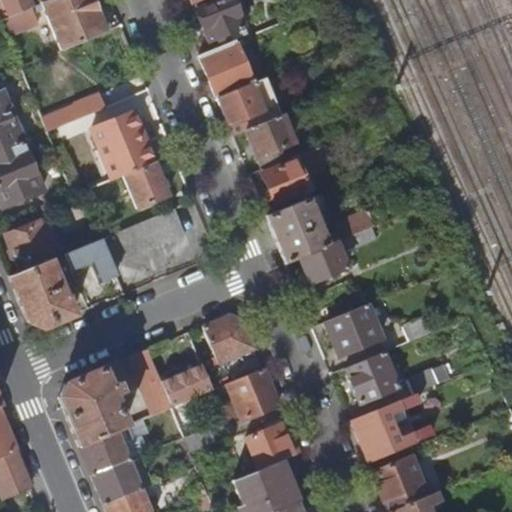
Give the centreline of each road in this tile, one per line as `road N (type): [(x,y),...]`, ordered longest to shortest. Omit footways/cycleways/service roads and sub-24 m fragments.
road 1 (residential): [(139,0),(253,274)]
road 2 (residential): [(13,370),(253,274)]
road 3 (residential): [(253,274),(353,511)]
road 4 (residential): [(13,370),(69,511)]
